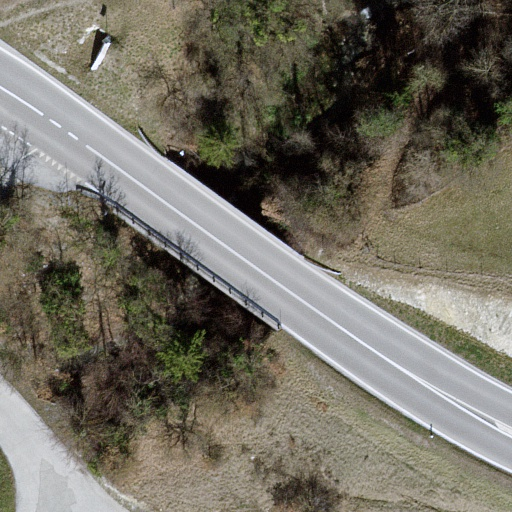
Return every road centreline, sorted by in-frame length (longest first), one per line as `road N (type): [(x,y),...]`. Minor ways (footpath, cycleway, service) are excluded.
road 1 (secondary): [(511,451),(0,84)]
road 2 (unclassified): [(0,404),(85,511)]
